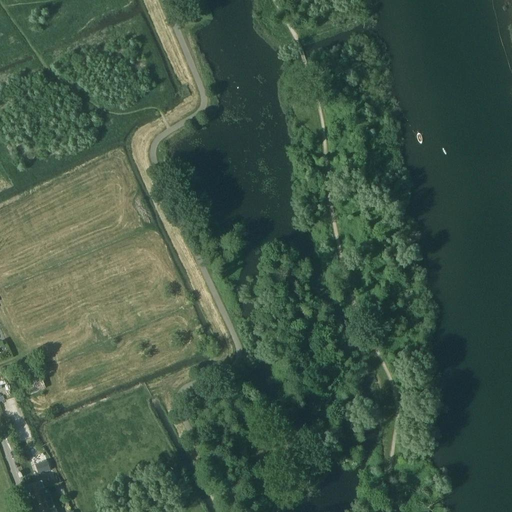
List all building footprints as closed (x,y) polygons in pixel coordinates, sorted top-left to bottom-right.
[(26,378),(38,373),(32,360),(20,365),(26,378)] [(31,395),(45,388),(41,379),(27,385),(31,395)] [(39,475),(51,471),(47,461),(36,465),(39,475)] [(42,489),(43,488),(41,482),(27,487),(31,497),(43,493),(42,489)] [(43,493),(31,497),(36,511),(67,511),(57,484),(43,488),(42,489),(43,493)]
